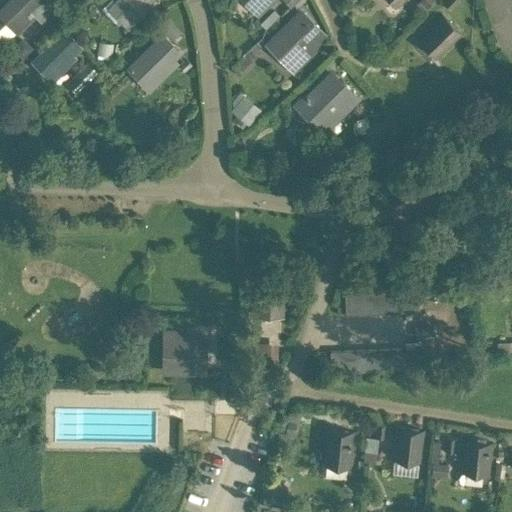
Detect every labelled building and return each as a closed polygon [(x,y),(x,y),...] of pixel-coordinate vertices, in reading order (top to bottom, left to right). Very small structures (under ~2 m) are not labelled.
[(9,0),(0,9),(0,11),(18,29),(38,10),(33,5),(38,0),(9,0)] [(116,0),(115,1),(126,11),(121,17),(129,25),(149,5),(145,1),(145,0),(116,0)] [(245,0),(257,11),(268,0),(245,0)] [(390,0),(399,8),(406,0),(390,0)] [(264,25),(277,13),(271,6),(258,18),(264,25)] [(303,11),(275,38),(295,58),(291,61),(295,65),(306,54),(303,51),(322,31),(303,11)] [(441,12),(416,37),(438,59),(463,34),(441,12)] [(65,28),(39,54),(38,52),(31,60),(51,80),(72,58),(68,54),(79,42),(65,28)] [(163,36),(140,59),(138,57),(131,64),(144,77),(145,76),(153,84),(173,64),(168,60),(177,51),(163,36)] [(81,63),(65,80),(77,90),(93,74),(81,63)] [(332,73),(306,99),(302,96),(294,104),(321,131),(355,96),(332,73)] [(249,120),(260,103),(240,90),(228,107),(249,120)] [(281,285),(258,284),(258,310),(280,310),(281,285)] [(411,284),(344,287),(345,313),(413,310),(411,284)] [(205,337),(179,336),(179,346),(164,346),(164,366),(186,366),(185,369),(204,370),(205,337)] [(402,347),(330,350),(331,371),(403,369),(402,347)] [(465,434),(465,420),(446,420),(446,435),(465,434)] [(426,429),(393,426),(390,459),(422,462),(426,429)] [(356,430),(324,427),(320,464),(353,467),(356,430)] [(445,473),(445,460),(438,461),(437,438),(426,439),(427,474),(445,473)] [(494,442),(461,438),(458,470),(490,474),(494,442)]
